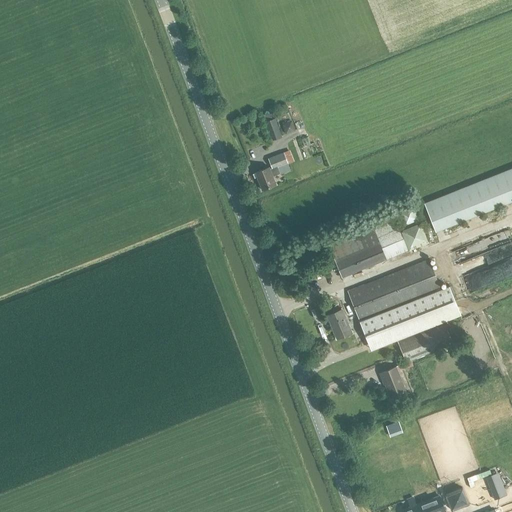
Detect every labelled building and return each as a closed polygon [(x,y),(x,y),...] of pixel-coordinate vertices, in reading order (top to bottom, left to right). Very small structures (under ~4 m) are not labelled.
[(271,141),(281,137),(275,118),(264,122),(271,141)] [(286,134),(295,131),(292,121),(283,125),(286,134)] [(280,173),(278,168),(288,164),(284,152),(268,158),(272,168),(270,169),(269,167),(255,172),(262,191),(277,185),(273,176),(280,173)] [(511,167),(424,203),(436,231),(511,200),(511,167)] [(403,225),(419,218),(414,204),(398,211),(403,225)] [(396,229),(392,218),(328,244),(342,278),(387,259),(382,248),(405,239),(409,250),(429,242),(420,223),(401,230),(400,228),(396,229)] [(382,248),(387,259),(409,250),(405,239),(382,248)] [(473,288),(511,275),(511,242),(502,245),(507,261),(468,273),(473,288)] [(442,290),(441,289),(429,258),(347,290),(360,323),(442,290)] [(442,290),(360,323),(365,336),(455,300),(449,286),(441,289),(442,290)] [(336,339),(352,332),(343,309),(327,315),(336,339)] [(406,362),(452,343),(445,324),(398,343),(406,362)] [(410,361),(380,374),(383,382),(384,381),(390,397),(405,391),(397,372),(412,366),(410,361)] [(398,422),(386,426),(390,437),(402,432),(398,422)] [(499,472),(491,475),(499,497),(507,495),(499,472)] [(451,511),(469,504),(462,487),(445,494),(451,511)] [(447,511),(441,495),(416,505),(414,498),(407,501),(410,508),(402,511),(447,511)]
